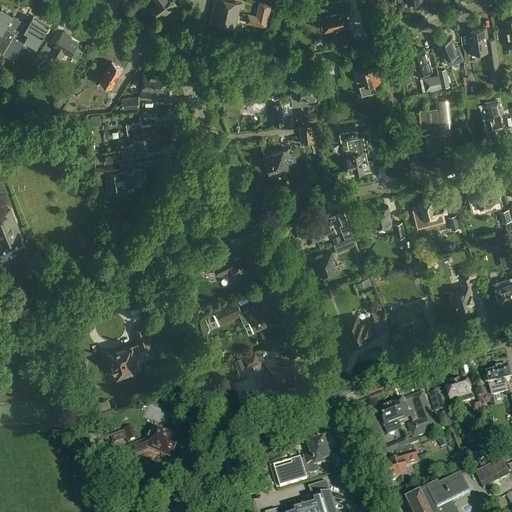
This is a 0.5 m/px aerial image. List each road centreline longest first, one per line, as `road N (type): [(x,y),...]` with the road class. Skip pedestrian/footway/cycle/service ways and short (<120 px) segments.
road 1 (residential): [(187,77),(323,62),(504,0)]
road 2 (residential): [(259,212),(511,153)]
road 3 (secondary): [(341,394),(169,511)]
road 4 (residential): [(341,394),(259,212)]
road 5 (residential): [(55,337),(121,511)]
road 6 (secondary): [(511,332),(341,394)]
road 7 (residential): [(259,212),(187,77)]
road 8 (residential): [(187,77),(70,0)]
road 9 (residential): [(259,212),(128,258)]
road 10 (residential): [(376,511),(341,394)]
